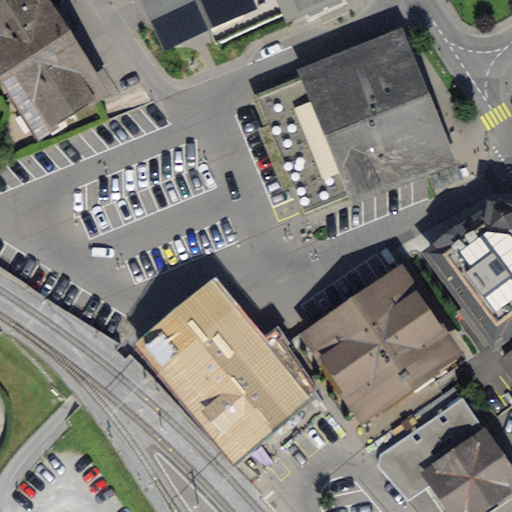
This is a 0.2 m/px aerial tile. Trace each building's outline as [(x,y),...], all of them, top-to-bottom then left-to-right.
[(37,8),(31,0),(4,0),(0,3),(0,62),(41,127),(92,94),(59,43),(78,30),(61,4),(51,10),(46,2),(37,8)] [(216,46),(254,29),(239,0),(152,0),(170,38),(205,22),(216,46)] [(344,0),(239,0),(254,29),(302,7),(308,22),(346,5),(344,0)] [(303,216),(433,163),(412,112),(404,106),(395,84),(397,75),(386,47),(256,100),(303,216)] [(511,319),(511,212),(510,210),(493,212),(440,252),(468,294),(481,284),(509,322),(511,319)] [(316,339),(340,374),(423,318),(398,282),(316,339)] [(213,295),(146,350),(249,473),(291,438),(317,416),(311,408),(321,400),(289,362),(293,358),(279,341),(263,354),(213,295)] [(447,354),(423,318),(340,374),(365,411),(447,354)] [(462,400),(409,437),(437,477),(458,508),(460,511),(466,511),(508,483),(483,447),(484,432),(462,400)] [(437,477),(409,437),(396,446),(423,486),(437,477)]
